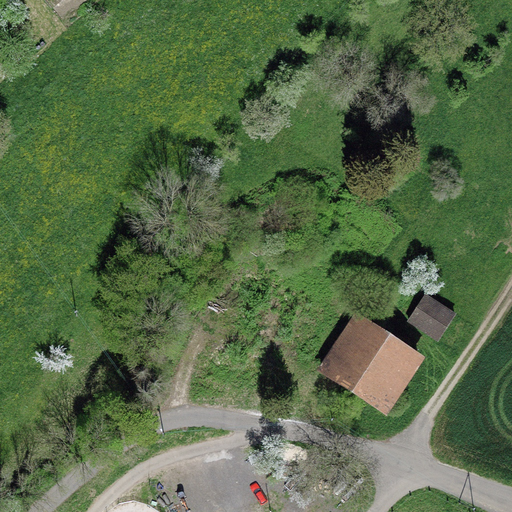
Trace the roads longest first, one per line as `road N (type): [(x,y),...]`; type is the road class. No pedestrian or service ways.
road 1 (unclassified): [(403,465),(240,421),(155,422),(38,511)]
road 2 (track): [(403,465),(428,413),(511,289)]
